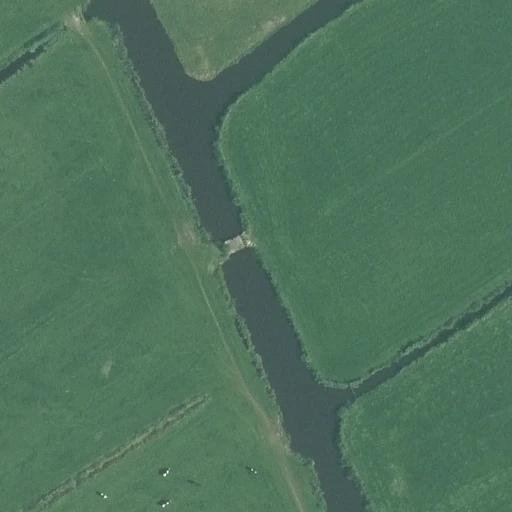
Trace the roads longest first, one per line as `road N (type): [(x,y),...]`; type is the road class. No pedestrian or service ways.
road 1 (track): [(224,249),(201,260),(303,511)]
road 2 (track): [(511,125),(250,239)]
